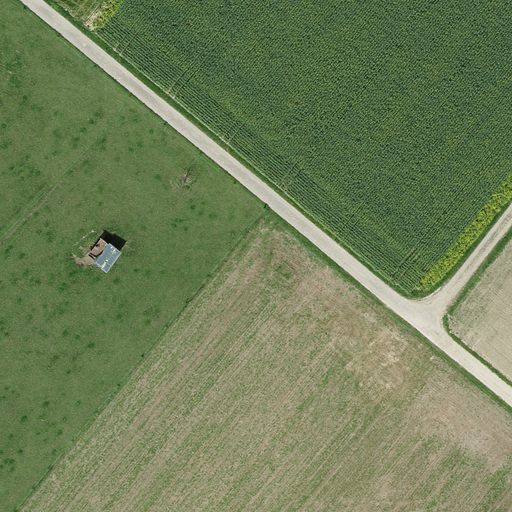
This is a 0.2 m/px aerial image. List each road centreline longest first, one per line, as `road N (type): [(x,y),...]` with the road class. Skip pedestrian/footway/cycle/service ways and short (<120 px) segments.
road 1 (track): [(28,0),(511,396)]
road 2 (track): [(424,324),(511,213)]
